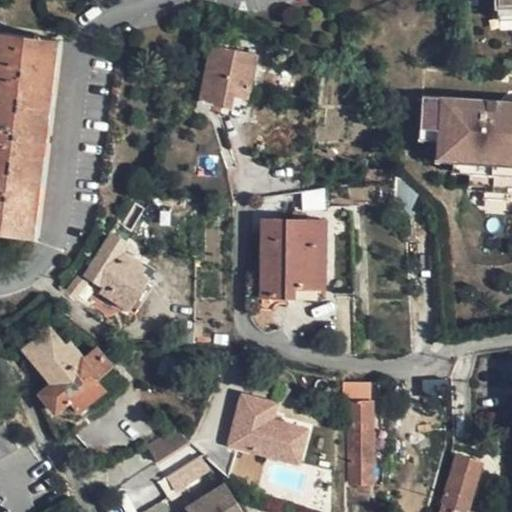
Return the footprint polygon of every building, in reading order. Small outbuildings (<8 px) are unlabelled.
[(511,0),(495,0),(496,12),(511,11),(511,0)] [(56,41),(0,33),(0,234),(32,239),(56,41)] [(236,89),(249,91),(255,56),(211,47),(201,102),(231,108),(230,115),(243,118),(246,100),(235,97),(236,89)] [(403,90),(402,75),(388,74),(388,90),(403,90)] [(246,100),(249,91),(236,89),(235,97),(246,100)] [(509,106),(426,101),(424,146),(442,146),(441,164),(458,165),(457,178),(476,178),(475,192),(491,193),(491,205),(511,206),(511,115),(509,115),(509,106)] [(384,179),(385,169),(366,170),(365,180),(384,179)] [(359,185),(327,189),(326,211),(352,212),(351,203),(359,203),(359,185)] [(325,221),(263,219),(262,296),(324,296),(325,221)] [(127,244),(111,234),(87,275),(80,272),(64,294),(73,301),(91,278),(104,287),(100,292),(127,310),(148,279),(139,274),(145,266),(122,251),(127,244)] [(46,306),(30,317),(37,329),(54,317),(46,306)] [(111,366),(97,348),(82,360),(70,345),(65,349),(50,330),(25,349),(53,383),(41,395),(55,412),(69,400),(95,379),(111,366)] [(95,379),(69,400),(78,411),(103,390),(95,379)] [(343,384),(343,402),(349,402),(349,482),(373,483),(371,401),(369,401),(369,383),(343,384)] [(445,396),(446,383),(422,383),(422,397),(445,396)] [(263,403),(229,396),(226,413),(233,415),(226,448),(274,458),(281,423),(260,419),(263,403)] [(219,447),(226,448),(233,415),(226,413),(219,447)] [(4,424),(0,426),(0,459),(18,449),(4,424)] [(196,458),(195,456),(173,431),(145,449),(162,475),(165,478),(196,458)] [(177,472),(187,486),(211,470),(201,456),(177,472)] [(438,505),(435,511),(469,511),(466,511),(479,464),(460,459),(446,507),(438,505)] [(188,511),(242,511),(224,484),(186,508),(188,511)]
